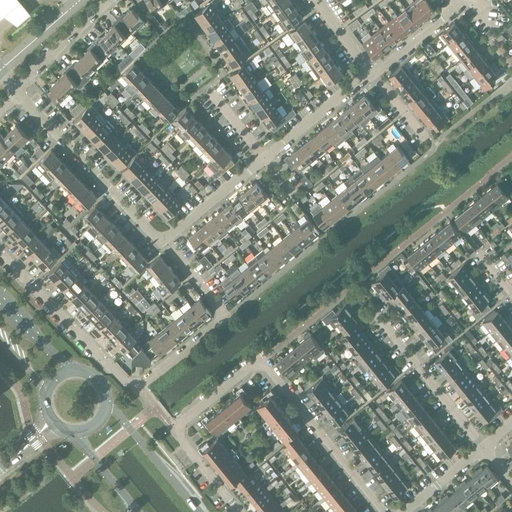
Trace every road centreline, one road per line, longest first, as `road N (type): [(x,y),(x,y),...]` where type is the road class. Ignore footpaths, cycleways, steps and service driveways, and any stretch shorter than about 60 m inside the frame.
road 1 (residential): [(168,240),(225,316),(139,383),(0,252)]
road 2 (residential): [(238,511),(174,429),(261,361)]
road 3 (residential): [(17,91),(151,232),(168,240)]
road 4 (residential): [(384,511),(261,361)]
road 5 (residential): [(486,451),(374,314)]
road 6 (secondary): [(198,511),(105,396)]
road 7 (residential): [(266,157),(373,74)]
road 8 (residential): [(17,91),(111,0)]
road 9 (residential): [(168,240),(266,157)]
